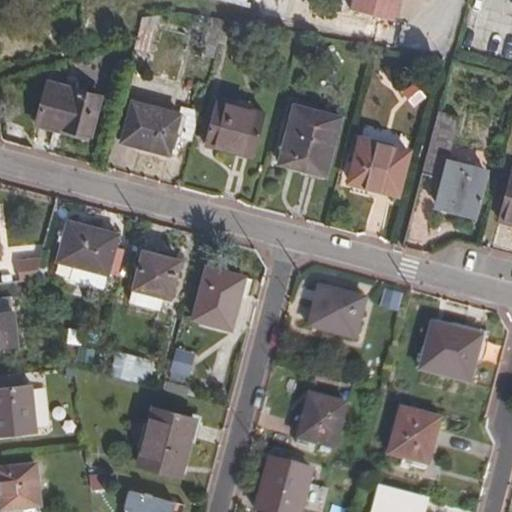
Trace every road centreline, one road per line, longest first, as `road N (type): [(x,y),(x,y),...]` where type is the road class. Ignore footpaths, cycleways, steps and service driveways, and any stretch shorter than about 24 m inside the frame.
road 1 (residential): [(290,241),(0,160)]
road 2 (residential): [(219,511),(290,241)]
road 3 (residential): [(511,299),(290,241)]
